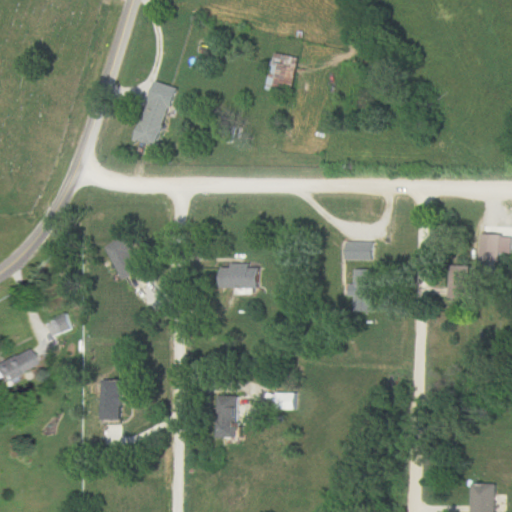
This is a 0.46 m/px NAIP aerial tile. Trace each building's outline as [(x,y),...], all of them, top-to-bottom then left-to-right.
[(299,59),(271,59),(271,91),(299,91),(299,59)] [(140,139),(163,146),(179,87),(155,81),(140,139)] [(484,261),(504,261),(504,234),(484,234),(484,261)] [(107,247),(127,279),(146,267),(126,236),(107,247)] [(377,242),(348,242),(348,260),(377,260),(377,242)] [(226,265),(226,288),(265,288),(265,267),(255,267),(255,265),(226,265)] [(474,299),(474,266),(454,266),(453,298),(474,299)] [(376,285),(376,269),(358,269),(358,285),(353,285),(353,296),(358,296),(358,312),(377,312),(377,296),(383,296),(383,285),(376,285)] [(75,331),(71,315),(50,320),(54,336),(75,331)] [(0,384),(0,385),(35,364),(26,348),(0,363),(0,384)] [(125,381),(105,381),(105,420),(125,420),(125,381)] [(300,393),(280,393),(280,410),(300,410),(300,393)] [(243,438),(243,396),(221,396),(221,438),(243,438)] [(477,511),(499,511),(499,484),(478,484),(477,511)]
